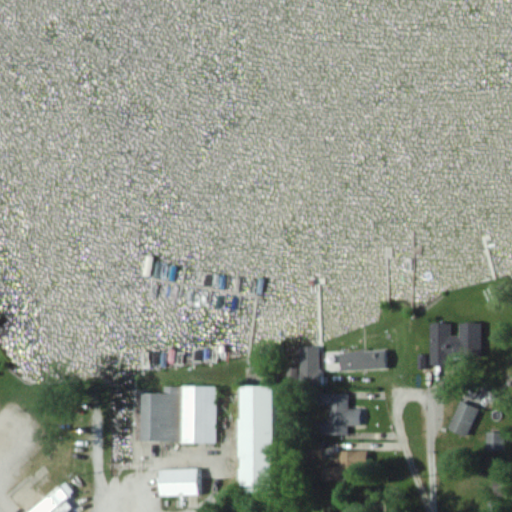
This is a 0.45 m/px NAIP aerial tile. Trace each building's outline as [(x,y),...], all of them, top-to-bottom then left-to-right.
[(484,323),(462,322),(461,336),(452,335),(452,323),(432,322),(431,364),(451,365),(451,357),(483,357),(484,323)] [(342,352),(342,371),(388,371),(388,352),(342,352)] [(217,442),(217,387),(166,387),(166,394),(138,394),(138,442),(217,442)] [(242,493),(275,493),(275,387),(242,387),(242,493)] [(349,434),(349,425),(361,425),(361,410),(350,410),(350,394),(327,394),(327,434),(349,434)] [(481,409),(462,400),(449,428),(468,436),(481,409)] [(369,451),(341,451),(341,467),(325,467),(324,481),(361,481),(361,467),(369,467),(369,451)] [(161,468),(161,494),(201,494),(201,468),(161,468)] [(29,511),(75,511),(77,511),(67,498),(74,492),(67,483),(29,511)]
